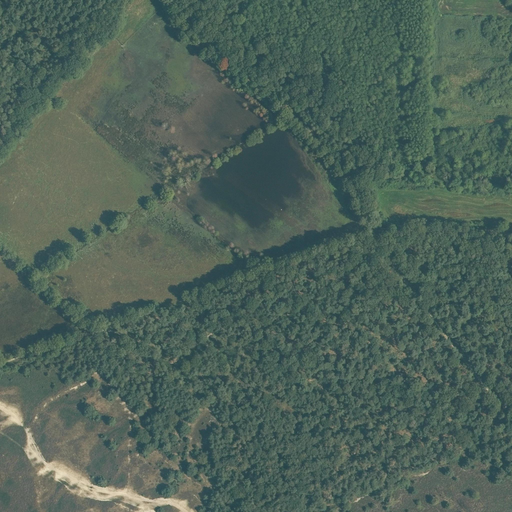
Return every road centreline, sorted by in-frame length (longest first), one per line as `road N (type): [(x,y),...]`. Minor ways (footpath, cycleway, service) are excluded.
road 1 (track): [(374,234),(349,177),(314,135),(196,32),(173,0)]
road 2 (track): [(115,326),(374,234)]
road 3 (track): [(0,365),(115,326)]
